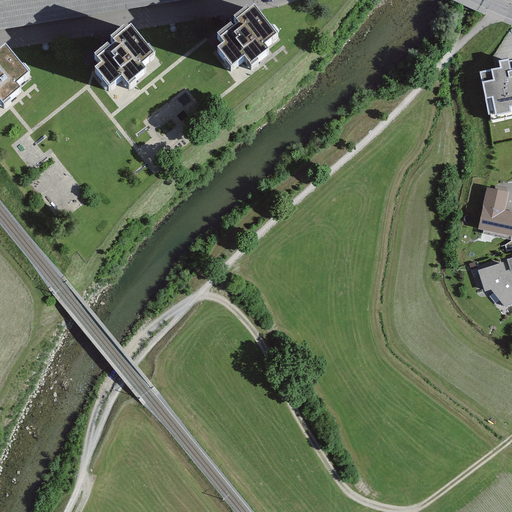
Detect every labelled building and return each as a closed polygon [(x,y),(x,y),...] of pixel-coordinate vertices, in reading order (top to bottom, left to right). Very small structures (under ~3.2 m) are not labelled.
[(0,0),(0,29),(183,0),(0,0)] [(277,40),(254,11),(218,40),(224,48),(218,53),(232,71),(244,62),(250,69),(268,54),(264,50),(277,40)] [(154,58),(131,30),(95,59),(101,68),(95,73),(110,91),(122,81),(128,88),(146,73),(142,68),(154,58)] [(29,77),(6,49),(0,53),(0,104),(3,107),(21,92),(17,87),(29,77)] [(494,82),(485,84),(492,123),(511,119),(511,62),(501,65),(503,72),(493,74),(494,82)] [(509,195),(488,190),(478,231),(511,238),(511,213),(505,211),(509,195)] [(506,272),(503,264),(479,272),(486,293),(492,292),(506,309),(511,304),(511,275),(510,271),(506,272)]
